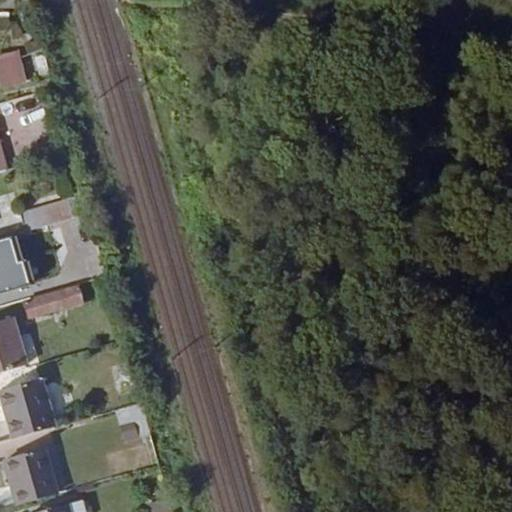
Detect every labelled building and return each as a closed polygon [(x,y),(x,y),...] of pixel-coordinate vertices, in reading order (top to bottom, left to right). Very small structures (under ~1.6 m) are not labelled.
[(0,56),(0,77),(2,89),(21,84),(15,54),(0,56)] [(0,174),(8,172),(0,141),(0,174)] [(69,200),(22,213),(27,232),(86,216),(81,199),(70,202),(69,200)] [(17,236),(12,237),(19,262),(24,261),(17,236)] [(12,237),(0,240),(0,294),(31,286),(24,261),(19,262),(12,237)] [(26,301),(31,320),(84,305),(79,286),(26,301)] [(0,374),(27,366),(13,319),(0,322),(0,374)] [(15,440),(56,429),(42,380),(1,392),(15,440)] [(137,428),(120,431),(123,444),(148,438),(141,403),(115,408),(118,425),(136,421),(137,428)] [(59,496),(45,449),(5,460),(19,507),(59,496)] [(174,511),(171,500),(160,504),(162,511),(159,511),(174,511)] [(86,511),(84,503),(69,507),(70,511),(86,511)]
